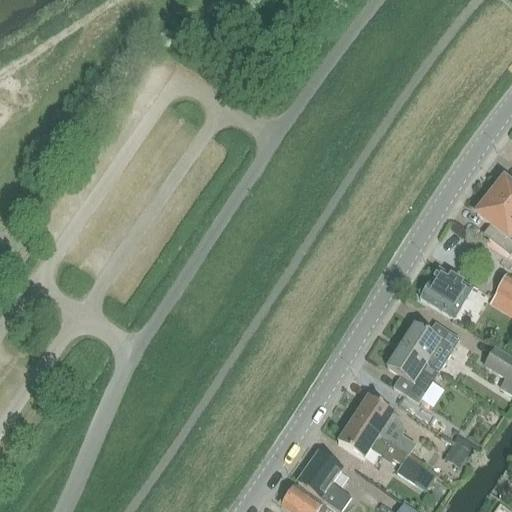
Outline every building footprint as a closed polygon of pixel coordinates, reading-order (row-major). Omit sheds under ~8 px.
[(511,217),(511,189),(503,182),(501,186),(497,183),(486,197),(511,217)] [(511,255),(511,217),(486,197),(475,211),(479,214),(476,217),(496,233),(488,242),(510,259),(511,255)] [(453,322),(471,292),(438,272),(419,302),(453,322)] [(511,282),(506,278),(495,296),(490,306),(503,315),(509,305),(511,306),(511,282)] [(400,351),(426,367),(432,357),(445,365),(459,343),(434,327),(427,339),(413,330),(400,351)] [(419,378),(426,367),(400,351),(386,371),(400,380),(392,392),(417,408),(431,386),(419,378)] [(484,370),(504,383),(498,391),(511,400),(511,399),(511,364),(495,353),(484,370)] [(352,424),(407,460),(414,449),(400,440),(400,439),(402,433),(401,426),(397,422),(392,419),(393,418),(367,401),(352,424)] [(424,471),(407,460),(352,424),(337,446),(363,463),(372,449),(401,468),(396,475),(414,486),(424,471)] [(318,456),(297,486),(334,511),(343,511),(351,501),(331,488),(342,472),(318,456)] [(412,492),(427,501),(437,485),(422,475),(412,492)] [(284,498),(285,501),(280,509),(284,511),(326,511),(294,489),(291,494),(287,493),(284,498)]
